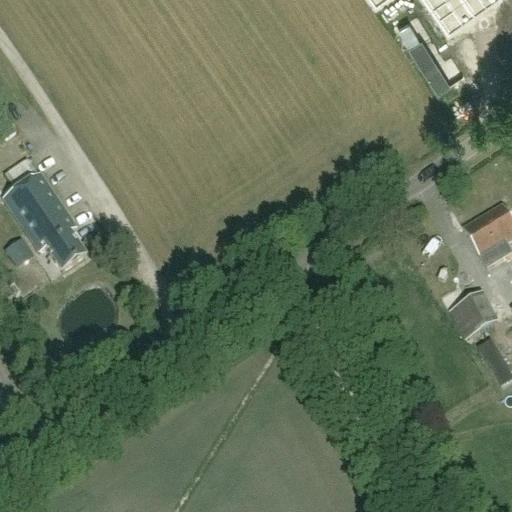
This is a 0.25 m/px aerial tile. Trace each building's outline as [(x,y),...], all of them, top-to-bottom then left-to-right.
[(443,46),(469,28),(450,0),(428,0),(417,8),(443,46)] [(450,0),(469,28),(495,10),(488,0),(450,0)] [(450,86),(421,43),(409,51),(438,94),(450,86)] [(62,275),(86,259),(70,235),(76,231),(40,177),(4,201),(40,255),(47,251),(62,275)] [(511,253),(507,246),(511,243),(511,221),(503,207),(463,231),(488,272),(511,257),(511,253)] [(7,252),(18,269),(31,260),(20,243),(7,252)] [(22,301),(47,289),(35,263),(9,275),(22,301)] [(0,282),(8,277),(0,264),(0,282)] [(486,345),(473,352),(494,391),(507,384),(486,345)]
